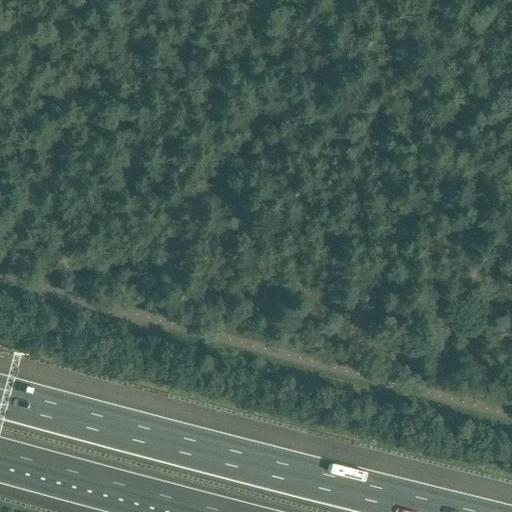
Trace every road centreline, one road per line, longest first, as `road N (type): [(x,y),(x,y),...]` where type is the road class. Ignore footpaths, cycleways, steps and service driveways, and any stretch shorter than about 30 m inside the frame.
road 1 (motorway): [(465,511),(0,390)]
road 2 (motorway): [(0,462),(180,511)]
